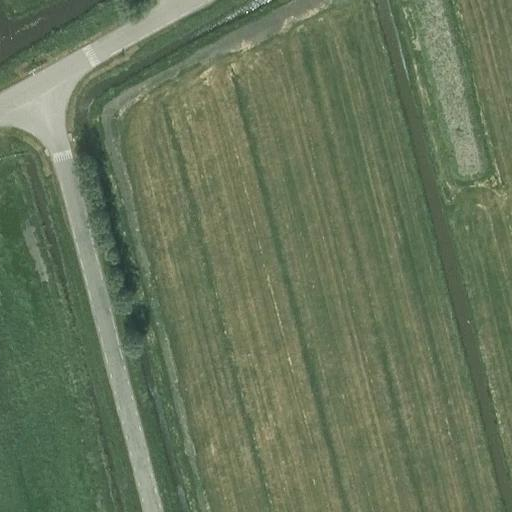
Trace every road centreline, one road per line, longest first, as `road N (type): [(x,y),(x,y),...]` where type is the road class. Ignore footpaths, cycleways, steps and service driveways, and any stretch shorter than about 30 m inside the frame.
road 1 (unclassified): [(150,511),(42,84)]
road 2 (unclassified): [(42,84),(191,0)]
